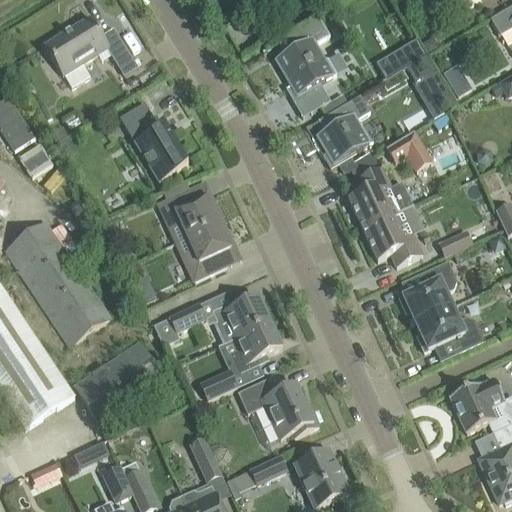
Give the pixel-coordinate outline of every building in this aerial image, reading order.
[(511,8),(487,23),(488,24),(490,23),(500,39),(511,32),(511,8)] [(275,64),(290,89),(286,92),(295,108),(316,95),(314,91),(332,80),(336,78),(327,62),(324,64),(315,48),(330,39),(319,22),(322,21),(321,20),(262,55),(263,56),(279,46),(286,58),(275,64)] [(64,80),(72,92),(90,81),(82,68),(107,53),(118,70),(132,61),(113,32),(102,39),(90,21),(43,50),(63,80),(64,80)] [(404,53),(379,67),(388,82),(427,59),(416,42),(403,50),(404,53)] [(437,76),(414,90),(425,110),(449,96),(437,76)] [(511,80),(500,88),(508,102),(511,99),(511,80)] [(0,104),(0,123),(13,154),(36,144),(15,98),(0,104)] [(370,117),(360,100),(363,99),(362,98),(305,131),(306,133),(321,124),(327,134),(317,140),(326,157),(323,159),(331,173),(352,160),(351,158),(369,148),(373,146),(365,134),(363,135),(356,125),(370,117)] [(45,107),(41,109),(48,123),(52,121),(45,107)] [(159,131),(144,107),(119,122),(158,188),(188,170),(163,129),(159,131)] [(445,119),(433,126),(437,134),(449,126),(445,119)] [(386,153),(395,168),(422,152),(413,136),(386,153)] [(77,156),(68,141),(59,147),(68,161),(77,156)] [(43,146),(22,158),(34,180),(55,168),(43,146)] [(348,202),(362,234),(396,219),(413,210),(413,209),(412,209),(402,187),(391,192),(382,172),(356,184),(361,196),(348,202)] [(187,242),(223,225),(215,208),(211,210),(207,201),(196,206),(190,193),(157,208),(175,247),(187,242)] [(495,215),(507,241),(511,238),(511,209),(511,208),(495,215)] [(396,219),(362,234),(377,266),(391,260),(396,272),(422,259),(413,239),(406,242),(396,219)] [(223,225),(187,242),(193,255),(181,260),(193,285),(226,270),(220,257),(231,252),(226,243),(231,241),(223,225)] [(111,323),(69,261),(46,227),(5,255),(70,351),(111,323)] [(439,248),(445,261),(472,248),(466,236),(439,248)] [(488,244),(494,257),(507,251),(501,238),(488,244)] [(126,258),(121,261),(125,270),(134,265),(132,261),(126,258)] [(410,316),(415,327),(452,310),(446,298),(453,294),(457,285),(448,265),(419,278),(425,291),(417,294),(399,303),(406,318),(410,316)] [(0,396),(25,434),(74,401),(0,289),(0,396)] [(270,326),(258,301),(232,313),(230,307),(212,316),(216,325),(220,334),(226,347),(234,343),(270,326)] [(169,323),(176,337),(205,324),(198,309),(169,323)] [(452,310),(415,327),(421,339),(417,341),(424,357),(452,344),(459,358),(477,349),(485,345),(475,324),(466,321),(459,325),(452,310)] [(270,326),(234,343),(240,356),(232,359),(240,378),(258,369),(256,364),(282,352),(270,326)] [(74,391),(102,433),(167,389),(139,347),(74,391)] [(200,389),(208,405),(237,392),(229,375),(200,389)] [(237,397),(247,419),(265,411),(280,444),(292,438),(294,442),(318,431),(310,413),(307,415),(295,389),(275,398),(268,383),(237,397)] [(450,402),(466,438),(495,425),(490,412),(504,405),(503,402),(494,384),(480,390),(479,388),(450,402)] [(511,427),(510,428),(492,437),(500,454),(479,464),(499,508),(504,506),(506,509),(511,505),(511,427)] [(190,450),(207,486),(221,479),(204,443),(202,438),(187,444),(190,450)] [(74,459),(80,473),(110,459),(103,445),(74,459)] [(294,470),(313,511),(317,511),(349,497),(329,454),(294,470)] [(250,475),(251,477),(229,487),(231,492),(253,482),(257,489),(286,476),(279,461),(250,475)] [(116,507),(133,499),(125,482),(120,472),(104,480),(116,507)] [(125,482),(133,499),(139,511),(155,511),(156,511),(139,475),(125,482)] [(193,496),(182,500),(188,511),(221,511),(218,505),(212,491),(198,497),(193,495),(193,496)] [(188,511),(182,500),(172,505),(169,511),(188,511)]
